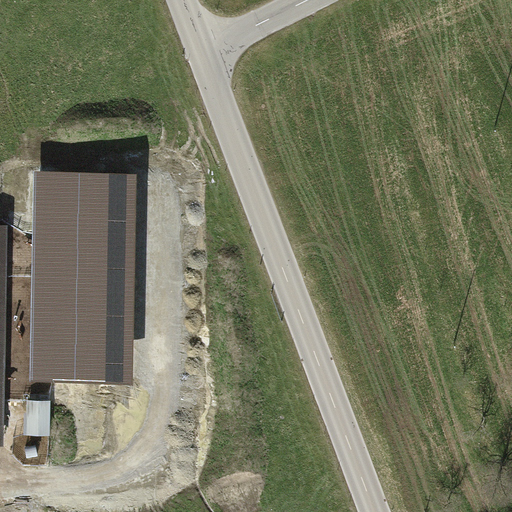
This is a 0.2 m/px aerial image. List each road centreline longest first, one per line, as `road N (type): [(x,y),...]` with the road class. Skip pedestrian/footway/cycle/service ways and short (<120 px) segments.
road 1 (tertiary): [(207,54),(378,511)]
road 2 (tertiary): [(207,54),(317,0)]
